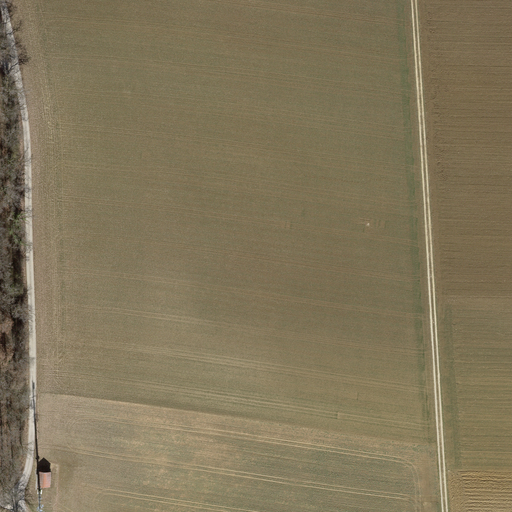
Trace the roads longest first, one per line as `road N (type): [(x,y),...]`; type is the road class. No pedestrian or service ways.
road 1 (track): [(444,511),(415,0)]
road 2 (track): [(22,508),(33,392),(27,120),(7,0)]
